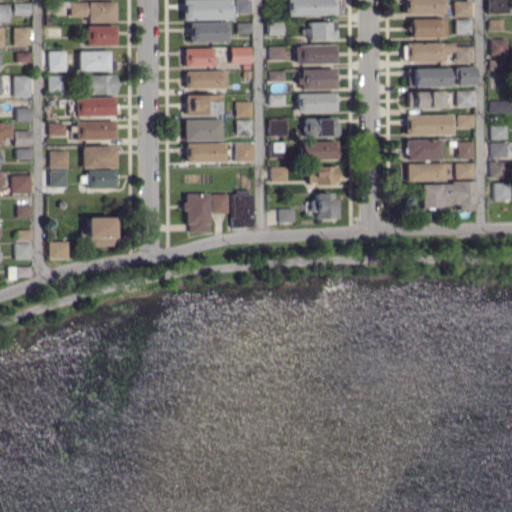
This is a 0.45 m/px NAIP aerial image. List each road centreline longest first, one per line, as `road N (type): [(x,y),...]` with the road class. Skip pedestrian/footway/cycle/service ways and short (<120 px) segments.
road 1 (residential): [(511,224),(239,236),(60,269),(0,294)]
road 2 (residential): [(148,0),(152,253)]
road 3 (residential): [(371,226),(370,0)]
